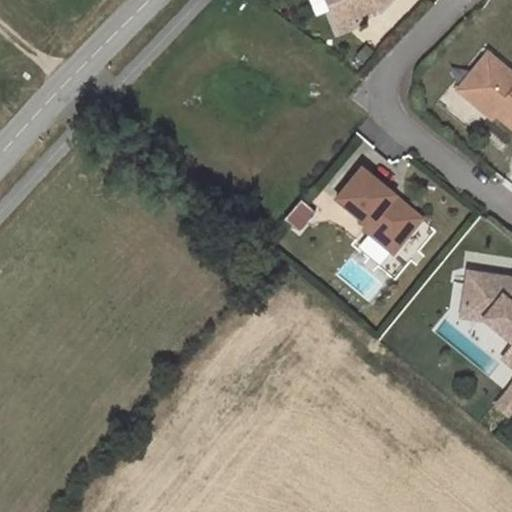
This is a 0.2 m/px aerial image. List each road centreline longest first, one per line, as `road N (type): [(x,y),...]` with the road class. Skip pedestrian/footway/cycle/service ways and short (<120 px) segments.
road 1 (residential): [(462,0),(373,93),(511,213)]
road 2 (unclassified): [(0,154),(149,0)]
